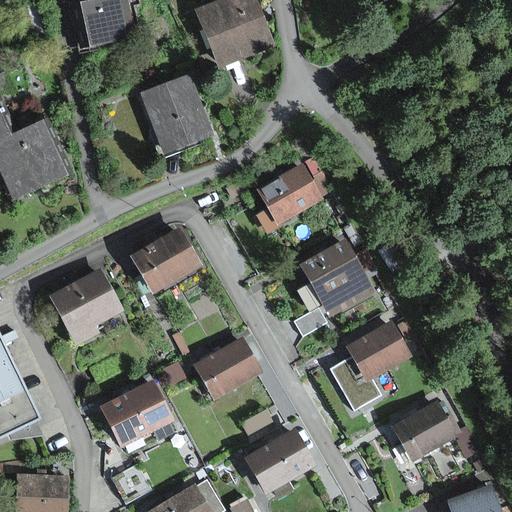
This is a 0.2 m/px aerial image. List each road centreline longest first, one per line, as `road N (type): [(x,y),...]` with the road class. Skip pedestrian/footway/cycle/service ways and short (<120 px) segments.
road 1 (residential): [(364,511),(193,212),(17,298),(87,453),(86,511)]
road 2 (residential): [(0,274),(229,158),(309,91)]
road 3 (unclassified): [(309,91),(386,158),(500,310),(511,340)]
road 4 (residential): [(309,91),(439,42),(470,0)]
